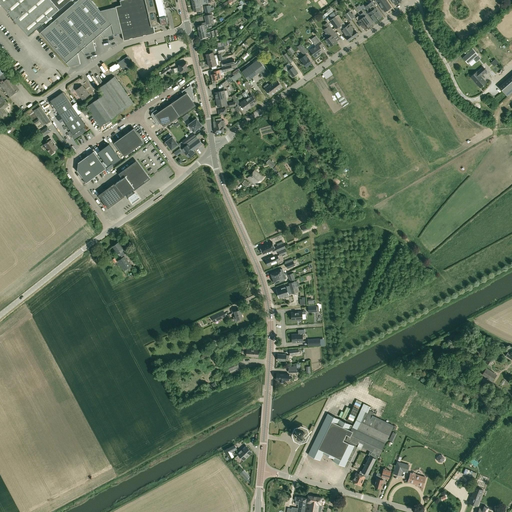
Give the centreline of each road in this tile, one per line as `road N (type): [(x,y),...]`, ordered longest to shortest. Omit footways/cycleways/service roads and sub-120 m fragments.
road 1 (residential): [(211,143),(414,0)]
road 2 (secondary): [(269,311),(213,155)]
road 3 (unclassified): [(134,113),(70,159),(70,174),(109,230)]
road 4 (residential): [(415,511),(260,471)]
road 5 (secondary): [(211,143),(181,0)]
road 6 (tertiary): [(0,314),(109,230)]
road 7 (secondary): [(260,471),(270,345)]
